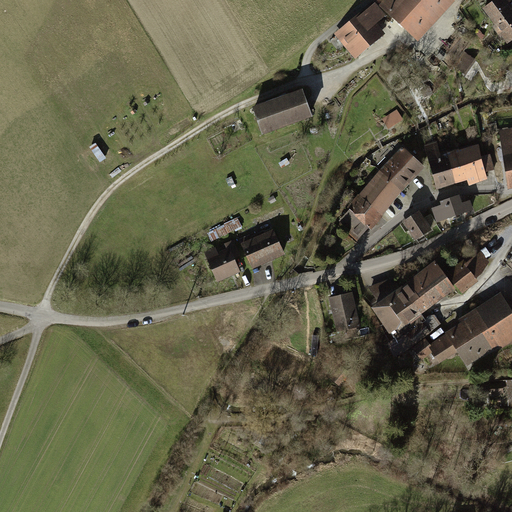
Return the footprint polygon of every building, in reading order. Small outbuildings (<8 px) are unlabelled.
[(389,0),(384,6),(415,34),(445,0),(389,0)] [(495,0),(484,8),(508,41),(511,37),(511,12),(506,3),(510,0),(495,0)] [(374,1),(335,33),(354,57),(384,33),(374,22),(384,14),(374,1)] [(465,53),(455,67),(465,74),(475,60),(465,53)] [(432,87),(422,91),(424,97),(434,92),(432,87)] [(303,92),(255,109),(263,132),(311,115),(303,92)] [(397,109),(382,118),(388,128),(403,118),(397,109)] [(511,129),(501,132),(503,147),(511,145),(511,129)] [(437,187),(456,181),(447,152),(446,149),(439,151),(438,145),(426,149),(437,187)] [(509,183),(511,182),(511,145),(503,147),(509,183)] [(479,147),(460,152),(468,177),(470,177),(472,182),(487,177),(485,172),(495,169),(491,155),(481,158),(479,147)] [(405,149),(382,173),(401,190),(423,166),(405,149)] [(468,177),(460,152),(452,155),(450,151),(447,152),(456,181),(468,177)] [(401,190),(382,173),(361,198),(379,214),(401,190)] [(438,221),(472,210),(469,203),(461,206),(458,197),(442,202),(444,205),(434,209),(438,221)] [(379,214),(361,198),(343,219),(362,235),(368,227),(370,228),(381,215),(379,214)] [(431,231),(419,212),(405,221),(417,240),(431,231)] [(437,225),(431,214),(426,218),(432,229),(437,225)] [(217,235),(243,228),(241,220),(215,227),(217,235)] [(273,230),(242,243),(252,267),(283,254),(273,230)] [(208,255),(218,280),(238,271),(228,246),(208,255)] [(477,255),(450,274),(462,290),(477,280),(475,276),(482,272),(488,263),(477,255)] [(378,300),(373,304),(396,338),(389,343),(395,355),(416,343),(430,332),(422,323),(426,320),(420,311),(454,287),(437,263),(401,289),(394,280),(370,288),(378,300)] [(342,326),(346,340),(358,337),(354,322),(358,321),(351,291),(330,295),(337,327),(342,326)] [(489,303),(471,315),(473,319),(432,346),(440,358),(458,347),(468,362),(511,332),(511,306),(510,308),(505,300),(492,308),(489,303)] [(223,336),(219,342),(229,350),(234,344),(223,336)] [(417,360),(433,349),(427,341),(411,352),(417,360)] [(503,382),(491,383),(492,393),(504,393),(503,382)]
